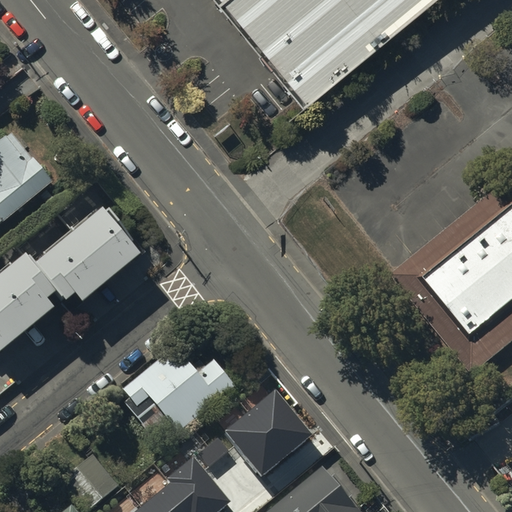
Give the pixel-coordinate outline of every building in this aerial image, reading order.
[(218,0),(308,108),(438,0),(218,0)] [(52,184),(10,136),(0,145),(0,225),(2,224),(4,226),(52,184)] [(511,191),(398,278),(474,377),(511,348),(511,191)] [(0,361),(65,308),(67,311),(76,303),(83,311),(122,277),(128,284),(136,277),(130,271),(140,263),(136,259),(144,252),(135,242),(133,244),(107,216),(104,219),(98,212),(44,256),(48,262),(37,270),(29,260),(13,273),(9,267),(0,274),(0,361)] [(129,401),(125,405),(153,442),(171,426),(179,436),(184,431),(190,438),(202,427),(198,422),(235,389),(213,363),(205,370),(200,363),(192,370),(181,357),(181,356),(180,356),(180,355),(179,355),(178,354),(177,354),(177,353),(176,353),(175,353),(174,353),(173,353),(172,353),(171,353),(171,354),(170,354),(169,354),(169,355),(168,355),(168,356),(123,393),(129,401)] [(212,478),(194,492),(209,511),(221,511),(289,456),(284,450),(287,448),(275,433),(271,436),(251,412),(235,426),(231,421),(208,440),(211,444),(195,458),(212,478)] [(88,511),(117,488),(92,457),(65,479),(69,483),(64,487),(85,511),(88,511)] [(270,511),(358,511),(324,468),(270,511)] [(120,492),(135,511),(165,487),(150,469),(120,492)]
